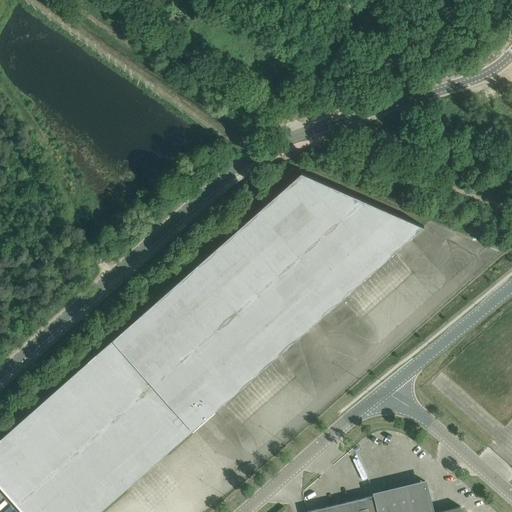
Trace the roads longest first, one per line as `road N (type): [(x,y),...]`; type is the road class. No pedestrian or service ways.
road 1 (tertiary): [(294,136),(223,175),(0,374)]
road 2 (tertiary): [(294,136),(476,76),(511,53)]
road 3 (unclassified): [(294,136),(107,0)]
road 4 (unclassified): [(245,511),(352,417),(397,405)]
road 5 (unclassified): [(397,405),(400,378),(412,365),(511,286)]
road 6 (unclassified): [(397,405),(420,414),(511,496)]
